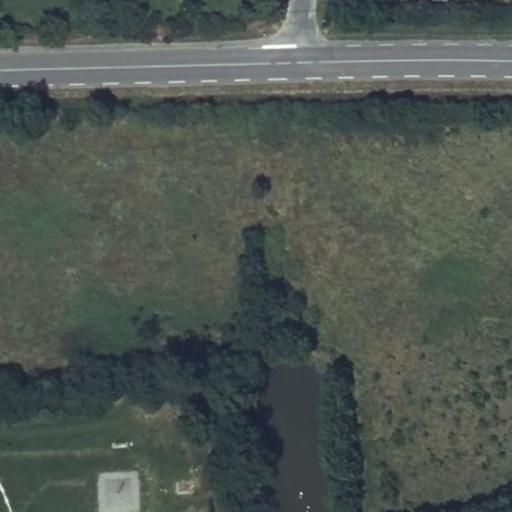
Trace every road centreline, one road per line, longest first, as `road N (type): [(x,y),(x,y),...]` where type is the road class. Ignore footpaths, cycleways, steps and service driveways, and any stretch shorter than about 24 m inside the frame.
road 1 (unclassified): [(0,70),(297,62)]
road 2 (unclassified): [(297,62),(511,62)]
